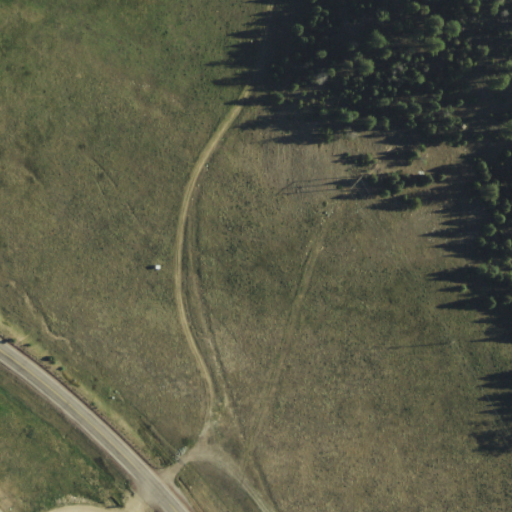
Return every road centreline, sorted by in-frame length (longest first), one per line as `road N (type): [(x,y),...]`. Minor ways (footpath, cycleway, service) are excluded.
road 1 (track): [(273,0),(244,137),(201,270),(302,494),(319,511)]
road 2 (secondary): [(0,351),(71,408),(172,511)]
